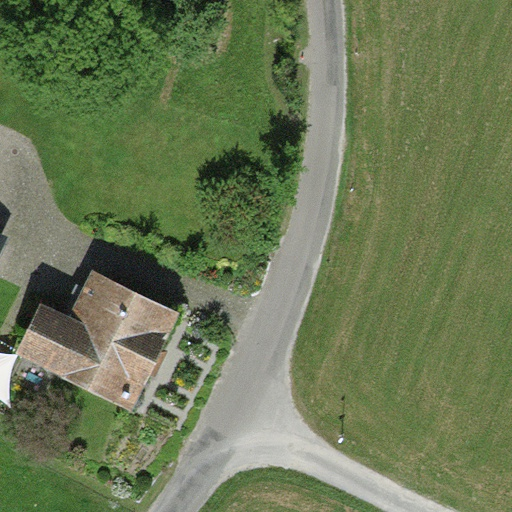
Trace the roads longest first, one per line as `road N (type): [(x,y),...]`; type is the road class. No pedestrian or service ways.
road 1 (unclassified): [(200,511),(226,479),(281,353),(314,215),(337,0)]
road 2 (track): [(446,511),(247,432)]
